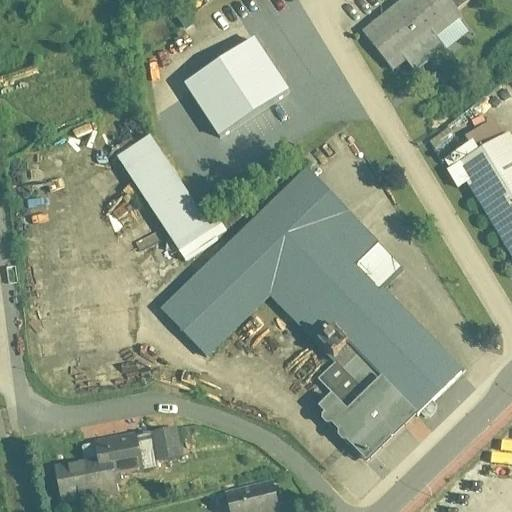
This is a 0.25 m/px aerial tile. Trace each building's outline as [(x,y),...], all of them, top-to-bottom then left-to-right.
[(401,0),(359,35),(404,90),(471,35),(454,15),(472,0),(401,0)] [(286,96),(250,42),(182,88),(217,141),(286,96)] [(493,117),(464,134),(468,142),(441,158),(445,165),(501,133),(493,117)] [(151,135),(114,160),(180,258),(217,233),(151,135)] [(511,147),(507,139),(451,176),(511,281),(511,147)] [(303,170),(157,313),(206,363),(269,301),(334,366),(317,383),(333,399),(314,417),(363,466),(461,371),(380,288),(400,269),(303,170)] [(94,462),(54,469),(61,509),(117,499),(114,479),(142,474),(135,436),(91,444),(94,462)] [(278,511),(271,483),(224,496),(228,511),(278,511)]
